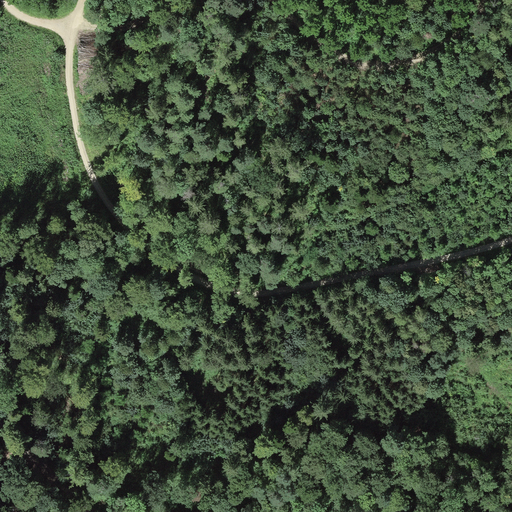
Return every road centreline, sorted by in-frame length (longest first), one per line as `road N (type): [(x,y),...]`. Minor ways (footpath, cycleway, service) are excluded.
road 1 (track): [(511,238),(258,295),(171,269),(89,187),(67,83),(81,0)]
road 2 (track): [(257,511),(317,469),(403,430),(425,430),(511,489)]
road 3 (track): [(268,0),(318,45),(378,68),(445,44),(480,0)]
road 4 (track): [(1,0),(34,28),(74,33),(126,23),(174,0)]
